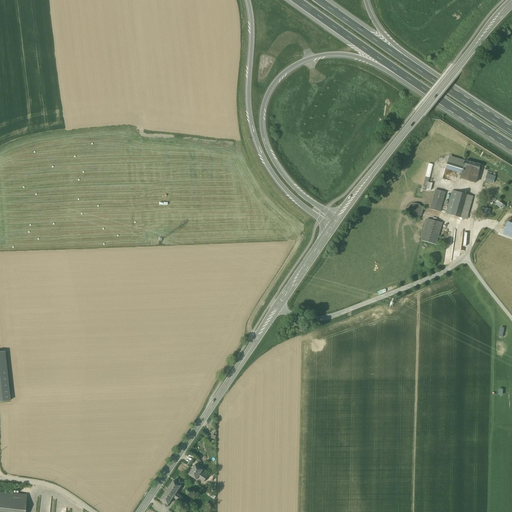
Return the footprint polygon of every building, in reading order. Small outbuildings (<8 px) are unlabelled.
[(449,157),(445,170),(462,174),(464,168),(466,162),(456,159),(449,157)] [(480,166),(466,162),(464,168),(478,172),(480,166)] [(429,164),(422,190),(427,191),(431,191),(432,183),(428,182),(432,165),(433,165),(429,164)] [(478,172),(464,168),(462,174),(461,179),(475,183),(478,172)] [(445,193),(435,190),(434,194),(430,209),(433,210),(439,212),(445,193)] [(473,196),(452,190),(446,214),(467,220),(473,196)] [(442,223),(427,219),(425,228),(421,241),(436,245),(442,223)] [(0,401),(9,401),(4,352),(0,352),(0,401)] [(203,470),(195,465),(192,470),(200,475),(201,472),(203,470)] [(200,475),(192,470),(189,475),(196,480),(198,478),(200,475)] [(177,483),(174,481),(170,486),(178,491),(181,486),(177,483)] [(178,491),(170,486),(167,490),(175,495),(176,493),(178,491)] [(175,495),(167,490),(164,495),(171,500),(173,497),(175,495)] [(24,511),(27,494),(0,491),(0,511),(24,511)] [(171,500),(164,495),(161,500),(168,505),(171,500)]
